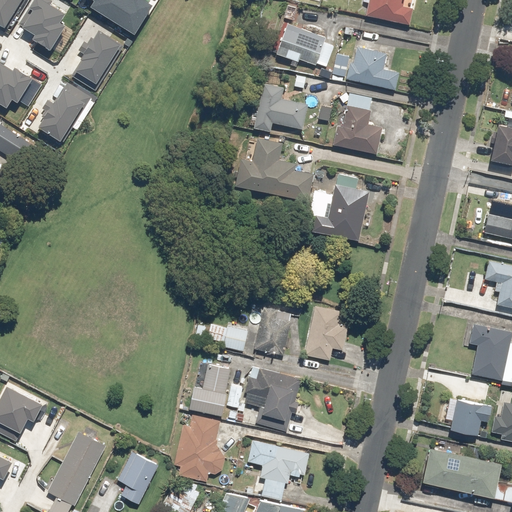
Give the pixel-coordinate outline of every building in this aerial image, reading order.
[(0,0),(0,21),(8,27),(25,0),(0,0)] [(33,0),(18,26),(51,46),(70,14),(48,0),(33,0)] [(91,0),(90,2),(135,31),(156,1),(154,0),(91,0)] [(411,8),(404,6),(405,0),(368,0),(366,14),(407,24),(411,8)] [(288,24),(277,53),(313,67),(324,38),(288,24)] [(73,75),(96,88),(119,45),(97,32),(73,75)] [(389,53),(358,46),(354,61),(349,60),(345,78),(395,90),(400,69),(386,66),(389,53)] [(0,63),(0,105),(9,111),(28,81),(0,63)] [(255,119),(301,127),(306,102),(281,98),(284,86),(263,82),(260,94),(255,119)] [(65,85),(37,126),(57,140),(85,99),(65,85)] [(511,101),(511,88),(496,86),(493,101),(511,105),(511,101)] [(331,145),(375,154),(379,132),(369,131),(373,107),(347,102),(343,125),(335,124),(331,145)] [(330,121),(333,108),(318,106),(316,119),(330,121)] [(511,109),(504,109),(503,119),(511,119),(511,109)] [(0,121),(0,146),(27,165),(38,149),(0,121)] [(489,160),(511,164),(511,129),(496,126),(490,149),(491,149),(489,160)] [(245,157),(238,185),(303,199),(309,172),(276,165),(281,143),(250,136),(245,157)] [(358,239),(368,191),(334,184),(324,232),(358,239)] [(511,220),(487,215),(483,231),(511,237),(511,220)] [(511,265),(488,259),(484,277),(501,282),(497,302),(497,303),(511,306),(511,265)] [(328,360),(332,348),(344,351),(349,326),(338,324),(341,312),(314,305),(301,354),(328,360)] [(255,347),(283,356),(295,315),(267,307),(255,347)] [(209,321),(205,337),(243,349),(248,333),(209,321)] [(203,340),(206,324),(196,322),(193,339),(203,340)] [(470,372),(501,380),(511,333),(503,331),(473,323),(467,343),(476,345),(470,372)] [(194,381),(188,408),(221,415),(227,389),(226,389),(230,370),(205,365),(202,383),(194,381)] [(248,391),(266,397),(259,426),(286,432),(298,385),(299,381),(254,369),(248,391)] [(8,384),(0,398),(0,434),(14,442),(37,400),(8,384)] [(483,404),(483,403),(456,398),(451,428),(478,433),(481,420),(486,421),(489,405),(483,404)] [(502,429),(501,434),(511,436),(511,399),(503,398),(500,411),(495,410),(491,427),(502,429)] [(221,421),(190,415),(179,474),(209,480),(221,421)] [(47,489),(76,504),(106,445),(77,430),(47,489)] [(284,498),(289,472),(302,474),(307,452),(250,441),(246,462),(262,466),(256,492),(284,498)] [(427,447),(420,480),(490,495),(497,461),(427,447)] [(139,504),(156,462),(134,452),(116,495),(139,504)] [(164,511),(189,511),(200,492),(195,490),(197,485),(189,481),(186,486),(175,481),(159,509),(164,511)] [(287,511),(238,488),(226,511),(287,511)]
